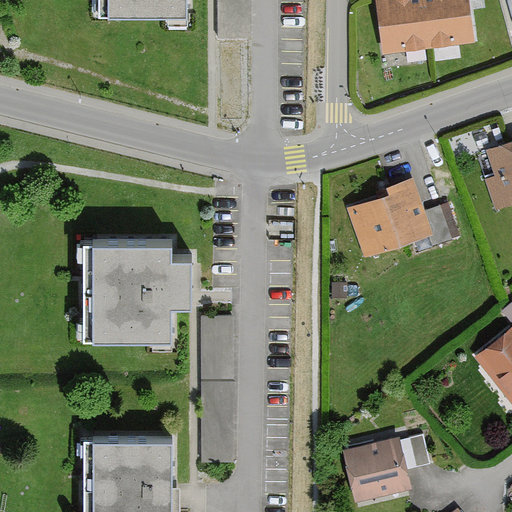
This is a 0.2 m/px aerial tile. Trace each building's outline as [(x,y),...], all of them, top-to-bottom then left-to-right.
[(93,0),(93,16),(182,17),(182,0),(93,0)] [(249,0),(218,0),(220,43),(251,41),(249,0)] [(475,44),(468,0),(376,0),(386,58),(475,44)] [(511,143),(487,152),(496,179),(486,182),(495,209),(511,203),(511,143)] [(426,212),(414,178),(390,187),(393,193),(349,209),(367,258),(426,237),(431,250),(453,242),(441,207),(426,212)] [(170,261),(170,245),(82,243),(80,342),(168,343),(169,309),(190,309),(191,261),(170,261)] [(347,284),(336,285),(336,299),(348,299),(347,284)] [(511,304),(502,313),(511,324),(511,329),(476,359),(511,404),(511,304)] [(236,464),(232,318),(200,319),(204,465),(236,464)] [(431,466),(424,436),(402,441),(401,436),(345,448),(356,501),(414,489),(410,471),(431,466)] [(175,511),(177,438),(88,437),(87,511),(175,511)]
